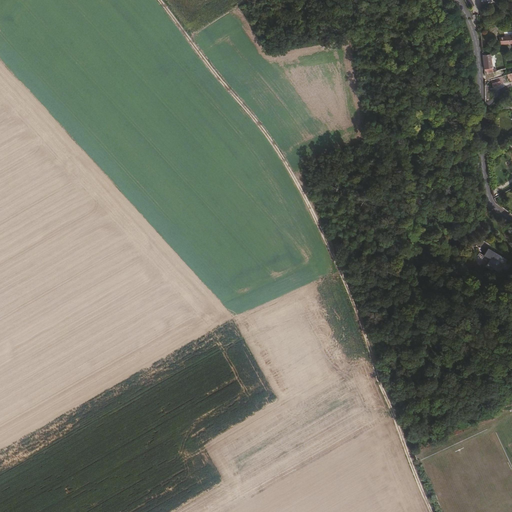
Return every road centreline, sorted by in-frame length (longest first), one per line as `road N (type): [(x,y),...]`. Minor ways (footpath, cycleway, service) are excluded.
road 1 (track): [(160,0),(283,164),(349,301),(430,511)]
road 2 (secondary): [(511,218),(490,200),(484,180),(480,77),(458,0)]
